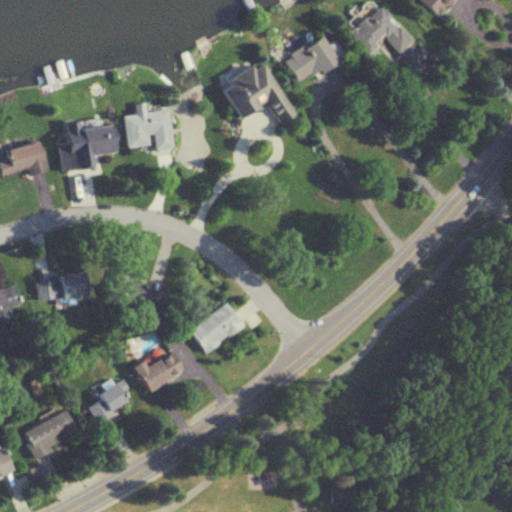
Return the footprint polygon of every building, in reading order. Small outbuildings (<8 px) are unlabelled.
[(416,0),(434,15),(446,0),(416,0)] [(408,40),(377,3),(344,31),(363,53),(382,36),(395,51),(408,40)] [(333,60),(319,34),(279,56),(293,82),(333,60)] [(224,78),(227,85),(219,89),(234,118),(262,104),(272,122),(287,115),(259,60),(224,78)] [(170,146),(163,107),(118,114),(124,149),(150,144),(151,149),(170,146)] [(91,163),(89,148),(107,146),(104,119),(88,121),(87,116),(65,119),(71,166),(91,163)] [(26,173),(41,169),(33,139),(0,147),(0,152),(1,158),(0,158),(0,173),(24,167),(26,173)] [(35,299),(81,295),(79,272),(33,276),(35,299)] [(160,285),(110,273),(103,300),(154,312),(160,285)] [(0,286),(0,316),(4,316),(2,308),(16,305),(12,284),(0,286)] [(184,328),(201,351),(238,324),(222,301),(184,328)] [(178,370),(168,351),(140,365),(137,359),(129,364),(142,389),(178,370)] [(87,403),(90,420),(110,416),(108,405),(122,403),(119,384),(93,388),(96,402),(87,403)] [(18,431),(29,454),(74,433),(63,410),(18,431)] [(0,448),(0,472),(9,470),(2,448),(0,448)]
